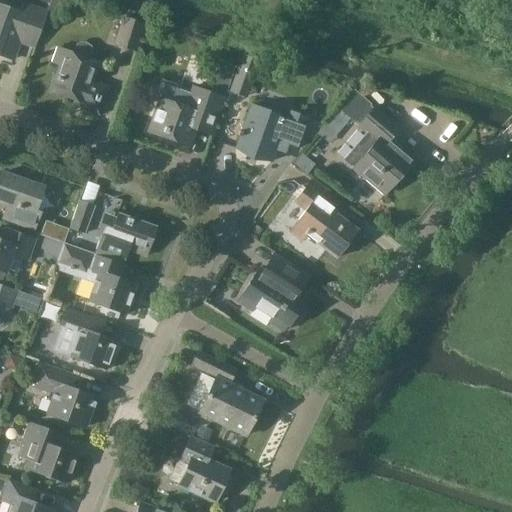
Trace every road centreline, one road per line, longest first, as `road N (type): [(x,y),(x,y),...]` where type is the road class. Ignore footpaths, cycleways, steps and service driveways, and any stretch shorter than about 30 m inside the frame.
road 1 (residential): [(174,312),(227,225),(221,193),(0,108)]
road 2 (residential): [(318,394),(405,256),(507,137)]
road 3 (residential): [(84,511),(174,312)]
road 4 (residential): [(174,312),(318,394)]
road 5 (residential): [(263,511),(318,394)]
